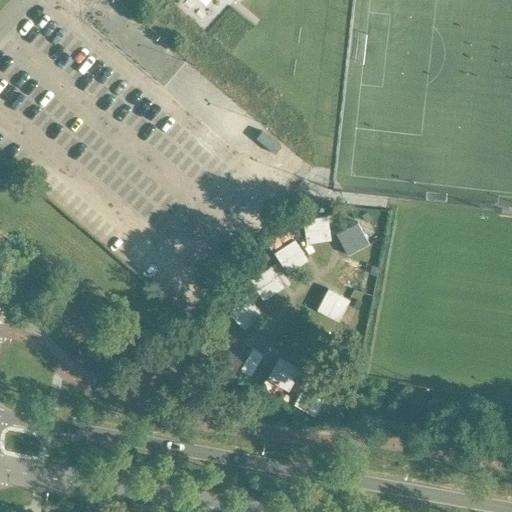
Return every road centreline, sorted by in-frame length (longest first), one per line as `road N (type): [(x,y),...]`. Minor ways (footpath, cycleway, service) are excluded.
road 1 (secondary): [(511,505),(0,413)]
road 2 (secondary): [(0,471),(225,511)]
